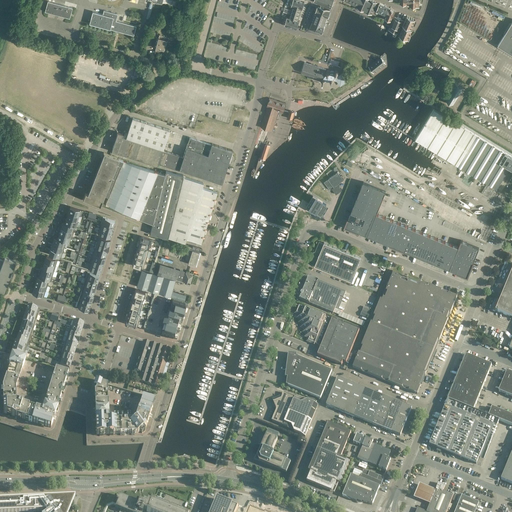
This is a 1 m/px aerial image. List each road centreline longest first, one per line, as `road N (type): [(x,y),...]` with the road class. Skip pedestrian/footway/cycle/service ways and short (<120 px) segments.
road 1 (unclassified): [(229,480),(307,231),(332,233)]
road 2 (unclassified): [(180,346),(260,82)]
road 3 (unclassified): [(460,0),(439,52),(483,80),(462,115),(511,146)]
road 4 (unclassified): [(64,194),(141,92),(178,68),(197,68)]
road 5 (unclassified): [(286,496),(325,411),(413,447)]
road 6 (unclassified): [(332,233),(476,294)]
road 7 (residential): [(65,392),(88,397),(98,440),(152,437)]
